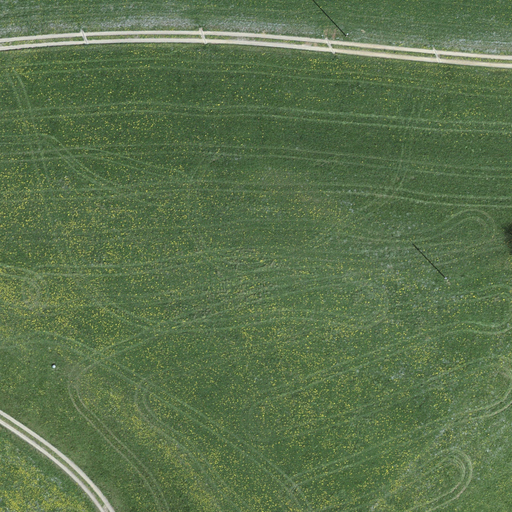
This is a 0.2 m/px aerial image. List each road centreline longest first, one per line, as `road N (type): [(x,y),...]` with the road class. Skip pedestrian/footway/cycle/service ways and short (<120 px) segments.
road 1 (unclassified): [(0,46),(215,36),(511,58)]
road 2 (unclassified): [(105,511),(69,465),(0,419)]
